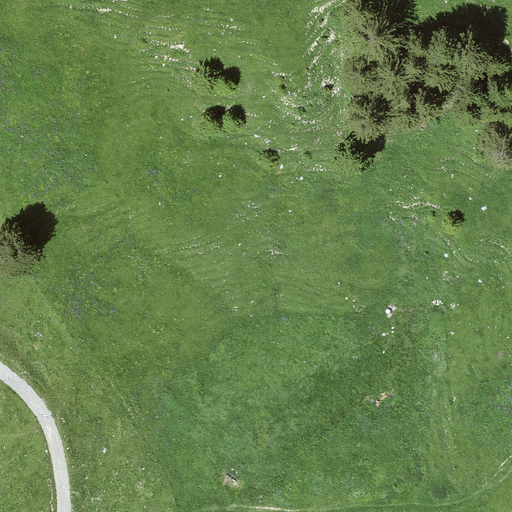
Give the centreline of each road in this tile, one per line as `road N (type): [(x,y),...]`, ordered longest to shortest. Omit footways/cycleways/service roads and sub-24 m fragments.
road 1 (track): [(185,511),(193,503),(300,509),(461,500),(511,468)]
road 2 (track): [(0,368),(53,430),(61,511)]
